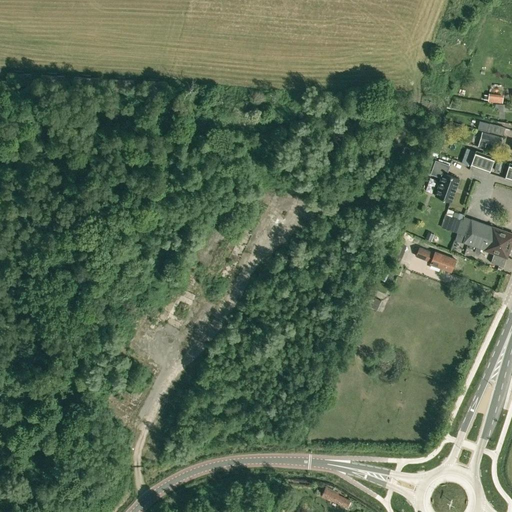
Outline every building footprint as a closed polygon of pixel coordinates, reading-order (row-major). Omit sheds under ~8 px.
[(34,75),(5,74),(4,85),(33,87),(34,75)] [(67,78),(41,76),(40,87),(66,89),(67,78)] [(97,80),(76,79),(75,88),(97,89),(97,80)] [(131,82),(108,81),(108,90),(131,91),(131,82)] [(163,84),(140,83),(139,93),(162,94),(163,84)] [(496,94),(495,102),(502,103),(503,95),(496,94)] [(505,127),(490,123),(482,121),(480,129),(487,131),(503,135),(505,127)] [(485,148),(486,144),(500,148),(503,137),(482,131),(478,146),(485,148)] [(472,165),(476,167),(489,171),(494,157),(477,151),(472,165)] [(441,178),(434,195),(452,202),(460,179),(447,174),(450,165),(435,159),(430,174),(441,178)] [(457,232),(455,240),(462,243),(464,242),(470,244),(481,248),(494,253),(491,262),(503,266),(506,257),(507,257),(507,256),(511,241),(511,233),(472,220),(462,217),(457,232)] [(428,231),(425,238),(432,240),(434,234),(428,231)] [(416,256),(431,262),(430,264),(451,271),(456,259),(435,251),(434,253),(419,247),(416,256)] [(326,486),(321,497),(330,501),(330,500),(335,502),(347,508),(347,507),(349,502),(350,500),(338,494),(339,492),(326,486)]
